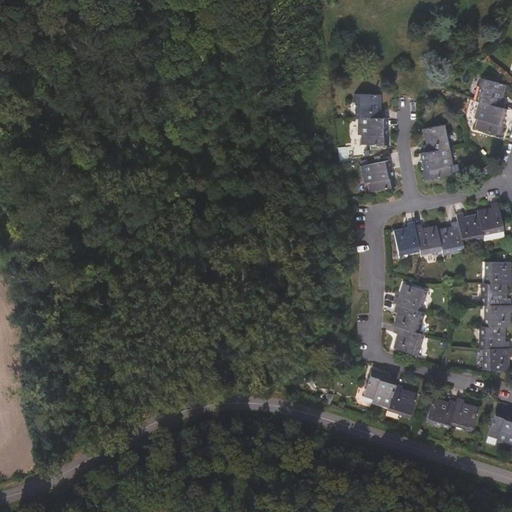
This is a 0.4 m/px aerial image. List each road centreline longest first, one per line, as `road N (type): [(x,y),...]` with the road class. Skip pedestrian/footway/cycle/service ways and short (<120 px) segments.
road 1 (tertiary): [(0,503),(173,415),(233,403),(294,408),(511,478)]
road 2 (residential): [(414,204),(376,212),(377,352),(483,388)]
